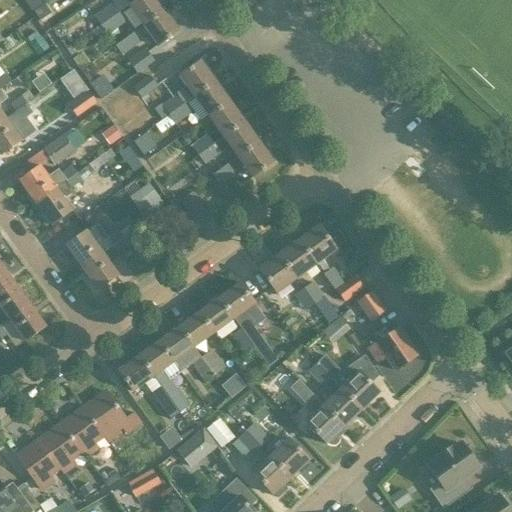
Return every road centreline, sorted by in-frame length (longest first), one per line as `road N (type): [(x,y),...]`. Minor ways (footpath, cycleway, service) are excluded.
road 1 (residential): [(91,335),(319,172)]
road 2 (residential): [(448,364),(441,338),(319,172)]
road 3 (residential): [(319,172),(193,0)]
road 4 (residential): [(299,511),(448,364)]
road 5 (residential): [(91,335),(0,208)]
